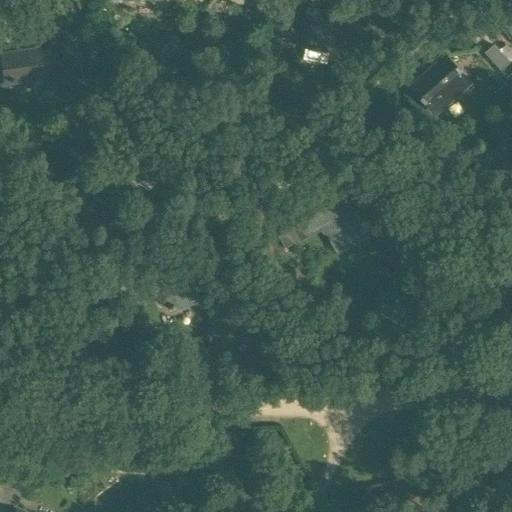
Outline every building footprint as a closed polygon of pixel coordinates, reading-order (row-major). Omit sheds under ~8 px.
[(308,9),(301,48),(329,53),(336,15),(308,9)] [(511,58),(499,42),(486,54),(501,70),(511,59),(511,58)] [(38,50),(0,54),(0,69),(10,68),(12,82),(34,79),(34,81),(42,80),(38,50)] [(444,60),(411,89),(430,110),(456,87),(459,90),(466,84),(444,60)] [(117,149),(104,178),(134,191),(138,181),(154,188),(161,172),(144,167),(146,162),(117,149)] [(345,199),(303,223),(309,234),(321,228),(329,242),(359,225),(345,199)] [(191,270),(149,288),(154,299),(164,294),(171,308),(193,299),(195,303),(203,300),(191,270)]
